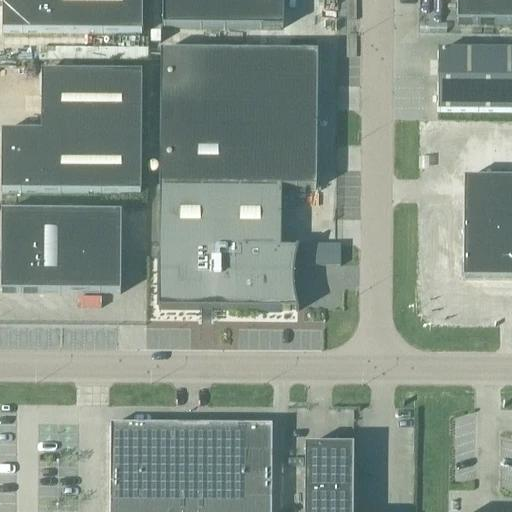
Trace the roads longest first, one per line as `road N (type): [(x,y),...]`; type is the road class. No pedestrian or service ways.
road 1 (unclassified): [(374,368),(0,366)]
road 2 (unclassified): [(374,368),(377,0)]
road 3 (unclassified): [(511,369),(374,368)]
